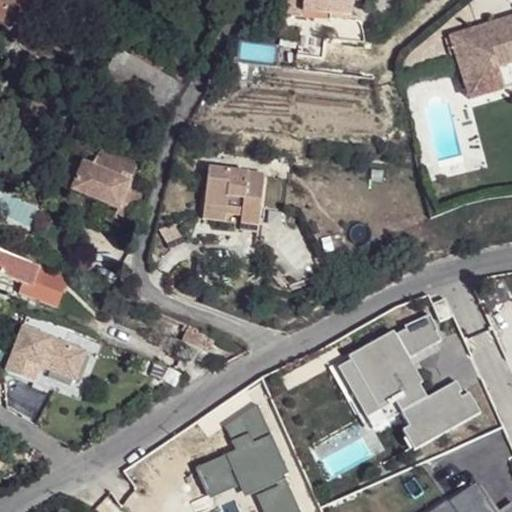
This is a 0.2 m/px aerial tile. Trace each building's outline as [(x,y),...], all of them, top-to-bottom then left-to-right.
[(0,0),(0,25),(7,31),(29,4),(38,11),(47,0),(0,0)] [(301,11),(302,0),(288,0),(287,15),(301,17),(301,11)] [(333,0),(328,0),(302,0),(301,11),(332,15),(333,0)] [(351,16),(352,2),(333,0),(332,15),(351,16)] [(511,19),(451,37),(463,78),(496,68),(511,63),(511,19)] [(163,78),(168,68),(133,48),(127,60),(115,53),(100,82),(163,120),(180,87),(163,78)] [(496,68),(463,78),(469,99),(503,90),(496,68)] [(155,174),(102,151),(96,166),(84,161),(71,190),(113,209),(110,216),(132,225),(155,174)] [(192,212),(214,215),(230,217),(230,225),(248,227),(253,175),(197,169),(192,212)] [(214,224),(214,215),(192,212),(192,221),(214,224)] [(37,265),(6,254),(0,267),(0,281),(25,291),(37,265)] [(427,318),(334,365),(370,433),(400,413),(409,428),(403,431),(414,452),(482,413),(472,390),(465,394),(457,381),(427,397),(409,358),(442,344),(427,318)] [(24,328),(7,372),(35,383),(41,367),(75,381),(87,354),(24,328)] [(206,337),(188,328),(181,342),(199,351),(200,349),(208,353),(212,344),(204,340),(206,337)] [(255,407),(225,426),(233,452),(194,467),(210,500),(238,490),(243,499),(255,494),(262,511),(295,511),(281,479),(287,475),(255,407)] [(467,481),(422,511),(510,511),(503,501),(486,511),(467,481)]
